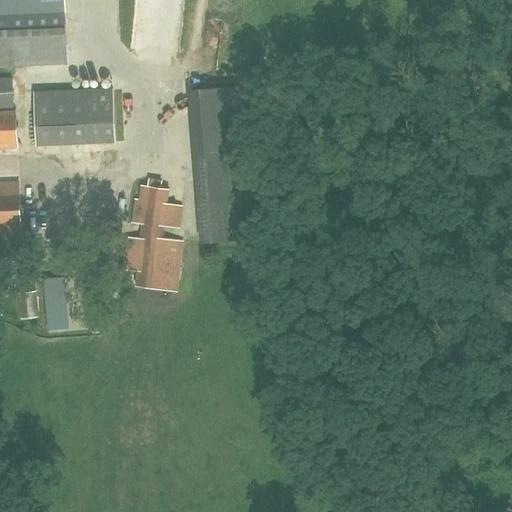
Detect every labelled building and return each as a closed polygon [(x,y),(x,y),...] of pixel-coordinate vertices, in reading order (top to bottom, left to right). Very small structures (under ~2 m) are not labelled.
[(50,0),(0,2),(0,67),(67,65),(64,0),(50,0)] [(0,110),(19,109),(18,80),(0,80),(0,110)] [(116,141),(113,88),(34,92),(36,144),(116,141)] [(0,150),(25,149),(25,129),(0,130),(0,150)] [(241,244),(239,155),(213,156),(215,244),(241,244)] [(0,235),(22,235),(20,182),(0,182),(0,235)] [(181,228),(184,205),(169,203),(170,189),(141,185),(140,199),(135,199),(133,222),(142,223),(140,237),(127,236),(123,269),(137,271),(136,286),(172,291),(179,240),(164,237),(166,226),(181,228)] [(69,329),(68,323),(64,279),(44,281),(48,323),(49,331),(69,329)] [(22,318),(38,317),(37,291),(19,292),(22,318)]
